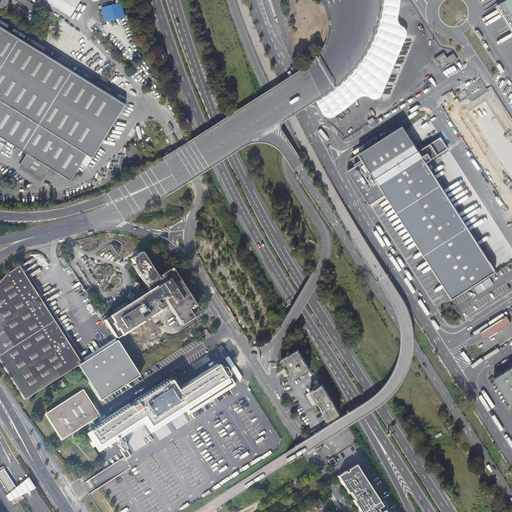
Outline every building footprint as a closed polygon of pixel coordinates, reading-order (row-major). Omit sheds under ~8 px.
[(1,0),(0,3),(0,6),(3,9),(8,0),(1,0)] [(35,12),(38,7),(26,0),(18,0),(29,7),(28,8),(31,9),(30,10),(35,12)] [(45,0),(71,16),(80,0),(45,0)] [(362,60),(352,73),(338,85),(315,101),(321,114),(326,117),(330,117),(344,108),(357,96),(363,95),(368,97),(374,99),(379,96),(388,75),(405,35),(405,30),(402,27),(397,23),(396,19),(399,4),(398,0),(382,0),(382,10),(373,37),(362,60)] [(511,0),(505,0),(503,2),(498,5),(511,27),(511,0)] [(25,18),(23,21),(34,27),(35,24),(25,18)] [(0,135),(28,153),(18,167),(41,181),(50,167),(71,180),(82,163),(87,166),(126,103),(0,24),(0,135)] [(444,52),(434,58),(442,70),(458,60),(457,58),(457,59),(453,53),(447,57),(444,52)] [(494,271),(425,162),(447,148),(440,137),(418,151),(401,125),(357,153),(357,154),(349,159),(354,166),(348,170),(369,204),(383,194),(450,299),(494,271)] [(119,251),(119,249),(119,248),(118,247),(117,246),(116,245),(114,244),(111,244),(117,254),(118,253),(119,251)] [(104,320),(115,338),(141,321),(142,322),(149,318),(148,317),(157,311),(158,313),(169,306),(181,325),(193,317),(188,309),(190,307),(191,309),(196,306),(171,268),(159,275),(160,277),(158,278),(141,252),(130,259),(134,265),(133,266),(149,291),(146,293),(143,288),(139,287),(140,284),(135,282),(134,284),(133,285),(128,294),(127,297),(132,300),(134,297),(135,298),(136,299),(127,305),(126,303),(113,311),(114,313),(104,320)] [(59,258),(64,266),(67,264),(62,256),(59,258)] [(139,376),(117,340),(81,363),(18,266),(5,274),(0,280),(0,361),(24,399),(78,365),(100,401),(139,376)] [(122,291),(128,294),(133,285),(134,284),(127,281),(122,291)] [(459,305),(469,300),(466,294),(456,298),(459,305)] [(505,316),(478,333),(483,340),(510,323),(505,316)] [(193,338),(198,335),(195,330),(190,333),(193,338)] [(207,330),(204,332),(203,332),(199,334),(203,340),(207,337),(206,337),(209,334),(207,330)] [(313,368),(300,348),(283,358),(295,379),(313,368)] [(132,422),(138,430),(144,426),(138,418),(143,415),(150,426),(184,404),(189,411),(229,385),(224,378),(225,378),(225,377),(220,370),(217,365),(205,373),(201,366),(197,369),(198,371),(200,370),(202,374),(177,390),(170,380),(90,432),(98,444),(132,422)] [(511,366),(494,378),(511,405),(511,404),(511,366)] [(225,377),(228,375),(224,368),(220,370),(225,377)] [(340,413),(323,384),(320,386),(316,379),(313,381),(317,387),(310,392),(311,392),(317,404),(322,412),(323,412),(328,420),(340,413)] [(99,416),(82,389),(44,414),(61,440),(99,416)] [(317,404),(311,392),(306,395),(312,407),(317,404)] [(119,454),(113,457),(114,458),(116,462),(124,457),(128,454),(121,443),(115,446),(119,454)] [(381,506),(355,465),(337,476),(347,493),(349,492),(354,500),(352,501),(359,511),(384,511),(383,510),(381,511),(379,508),(381,506)] [(17,490),(3,469),(0,470),(0,480),(14,502),(22,497),(19,494),(20,493),(17,490)]
